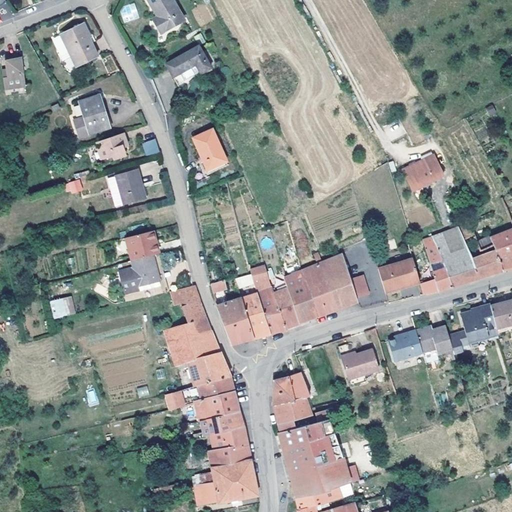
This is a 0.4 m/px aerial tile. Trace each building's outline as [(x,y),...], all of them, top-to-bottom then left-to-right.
[(172,0),(147,0),(157,16),(153,19),(160,33),(184,19),(172,0)] [(55,38),(54,40),(54,43),(60,55),(68,50),(71,56),(76,65),(97,55),(89,38),(90,37),(83,23),(57,36),(55,38)] [(201,33),(194,36),(199,45),(206,41),(201,33)] [(211,67),(199,45),(165,64),(173,77),(195,64),(200,73),(211,67)] [(68,50),(60,55),(63,61),(71,56),(68,50)] [(7,72),(2,73),(4,88),(26,85),(21,57),(4,59),(6,68),(7,72)] [(200,73),(195,64),(173,77),(179,87),(212,69),(211,67),(200,73)] [(78,102),(84,117),(77,119),(74,125),(79,136),(109,126),(103,107),(99,95),(78,102)] [(485,108),(490,116),(496,112),(492,104),(485,108)] [(81,115),(79,105),(72,106),(74,117),(81,115)] [(106,106),(103,107),(109,126),(113,125),(106,106)] [(212,129),(193,137),(207,169),(226,161),(212,129)] [(124,132),(96,141),(97,145),(102,143),(103,147),(99,148),(102,158),(112,155),(113,158),(126,154),(124,147),(128,145),(124,132)] [(155,138),(142,142),(147,155),(159,151),(155,138)] [(433,154),(403,169),(413,190),(443,176),(433,154)] [(228,164),(226,161),(207,169),(208,173),(228,164)] [(137,169),(116,175),(124,203),(145,197),(141,183),(137,169)] [(116,175),(108,178),(116,205),(124,203),(116,175)] [(80,179),(64,183),(67,194),(82,190),(80,179)] [(490,205),(493,211),(458,226),(467,248),(490,237),(511,228),(511,219),(501,196),(489,203),(490,205)] [(458,226),(443,232),(463,283),(473,280),(502,270),(494,249),(472,257),(467,248),(458,226)] [(511,228),(490,237),(494,249),(502,270),(511,267),(511,228)] [(153,230),(126,237),(131,260),(153,255),(156,254),(152,241),(156,240),(153,230)] [(443,232),(431,237),(452,287),(457,285),(463,283),(443,232)] [(126,237),(113,240),(119,263),(131,260),(126,237)] [(431,237),(423,239),(431,267),(438,291),(445,289),(452,287),(431,237)] [(156,240),(152,241),(156,254),(159,253),(156,245),(163,243),(162,238),(156,240)] [(317,264),(301,270),(317,316),(335,309),(357,301),(356,298),(351,278),(342,254),(323,262),(319,252),(313,255),(317,264)] [(119,263),(116,263),(123,292),(138,288),(137,286),(159,281),(153,255),(131,260),(119,263)] [(412,258),(377,268),(385,292),(419,282),(416,271),(412,258)] [(271,264),(265,267),(269,280),(276,278),(271,264)] [(254,283),(257,291),(271,333),(278,331),(286,329),(286,328),(274,294),(270,283),(269,280),(265,267),(264,265),(250,269),(251,273),(254,283)] [(283,271),(283,274),(289,288),(300,322),(308,319),(317,316),(301,270),(291,274),(287,265),(281,267),(283,271)] [(431,267),(416,271),(419,282),(423,295),(438,291),(431,267)] [(251,273),(234,278),(238,287),(254,283),(251,273)] [(278,280),(270,283),(274,294),(289,288),(283,274),(277,276),(278,280)] [(362,274),(351,278),(356,298),(368,293),(362,274)] [(234,276),(210,283),(213,294),(223,291),(238,287),(234,278),(234,276)] [(159,281),(137,286),(138,288),(140,297),(162,293),(159,281)] [(194,284),(171,290),(174,304),(180,302),(187,323),(191,334),(210,330),(199,300),(194,284)] [(289,288),(274,294),(286,328),(293,325),(300,322),(289,288)] [(223,291),(213,294),(216,305),(227,302),(223,291)] [(257,291),(241,297),(253,337),(261,335),(271,333),(257,291)] [(53,318),(75,313),(71,296),(49,301),(53,318)] [(216,306),(217,308),(222,320),(231,343),(253,337),(241,297),(227,302),(216,305),(216,306)] [(511,298),(489,304),(494,327),(511,323),(511,298)] [(480,309),(460,314),(465,331),(468,342),(488,336),(486,330),(494,327),(489,304),(479,307),(480,309)] [(187,323),(164,329),(176,366),(187,361),(194,385),(230,375),(218,349),(210,330),(191,334),(187,323)] [(430,326),(415,330),(422,352),(425,365),(438,360),(437,354),(452,349),(447,336),(444,328),(432,332),(431,329),(430,326)] [(494,327),(486,330),(488,336),(497,334),(494,327)] [(422,352),(415,330),(399,334),(400,337),(387,340),(393,361),(422,352)] [(455,334),(447,336),(452,349),(453,353),(462,350),(460,342),(458,343),(455,334)] [(356,354),(342,359),(348,379),(378,369),(371,349),(356,354)] [(301,372),(289,376),(297,399),(305,397),(310,396),(301,372)] [(230,375),(194,385),(175,391),(165,394),(170,408),(184,404),(183,399),(190,397),(189,394),(190,394),(193,399),(194,402),(234,390),(232,382),(230,375)] [(289,376),(274,380),(273,394),(273,405),(278,425),(293,420),(311,415),(309,409),(305,397),(297,399),(289,376)] [(136,388),(139,397),(149,395),(147,386),(136,388)] [(85,393),(90,407),(99,404),(95,390),(85,393)] [(194,402),(194,403),(197,415),(199,421),(207,419),(239,410),(239,408),(235,409),(233,401),(236,400),(234,390),(194,402)] [(239,410),(207,419),(210,434),(244,425),(241,416),(239,410)] [(280,432),(278,432),(288,470),(295,497),(349,480),(358,478),(353,463),(344,466),(326,410),(315,412),(318,422),(295,426),(293,420),(278,425),(280,432)] [(197,415),(187,418),(189,424),(199,421),(197,415)] [(210,434),(209,434),(212,448),(207,450),(211,467),(252,461),(248,444),(244,425),(210,434)] [(211,467),(212,472),(213,479),(199,483),(193,484),(196,498),(198,505),(218,501),(218,502),(231,500),(237,498),(258,494),(254,477),(252,461),(211,467)] [(212,472),(198,473),(199,483),(213,479),(212,472)] [(353,494),(349,480),(295,497),(296,503),(298,509),(297,509),(297,511),(316,511),(314,504),(328,501),(340,497),(353,494)] [(357,511),(355,503),(343,507),(344,511),(388,511),(386,511),(357,511)]
